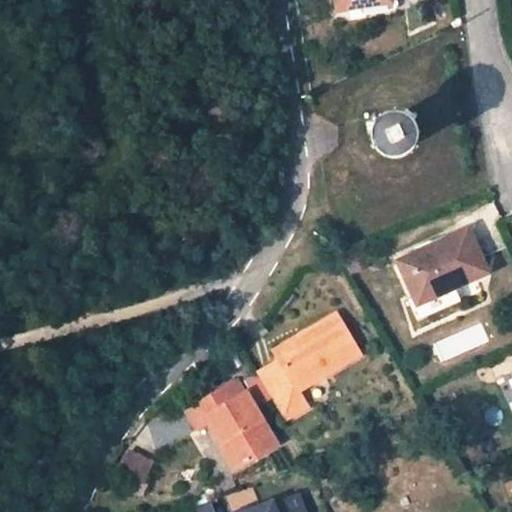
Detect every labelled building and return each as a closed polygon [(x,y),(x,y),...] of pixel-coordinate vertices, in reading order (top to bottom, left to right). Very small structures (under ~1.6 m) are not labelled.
[(337,0),(339,8),(387,0),(337,0)] [(415,148),(417,131),(411,120),(400,114),(382,116),(372,126),(370,140),(377,154),(388,160),(407,157),(415,148)] [(407,300),(417,320),(460,300),(455,288),(487,272),(467,227),(398,260),(414,296),(407,300)] [(371,258),(366,247),(358,249),(363,261),(371,258)] [(341,257),(349,276),(358,271),(366,268),(363,261),(358,249),(341,257)] [(358,271),(349,276),(351,280),(360,277),(358,271)] [(298,390),(359,354),(336,315),(274,352),(279,360),(257,373),(284,420),(307,405),(298,390)] [(237,380),(187,410),(197,428),(208,421),(222,446),(232,439),(245,463),(276,443),(245,392),(244,393),(237,380)] [(222,446),(235,469),(245,463),(232,439),(222,446)] [(119,476),(145,483),(153,459),(127,451),(119,476)] [(232,475),(204,486),(209,501),(237,490),(232,475)] [(191,511),(211,511),(241,500),(237,490),(209,501),(190,508),(191,511)]
